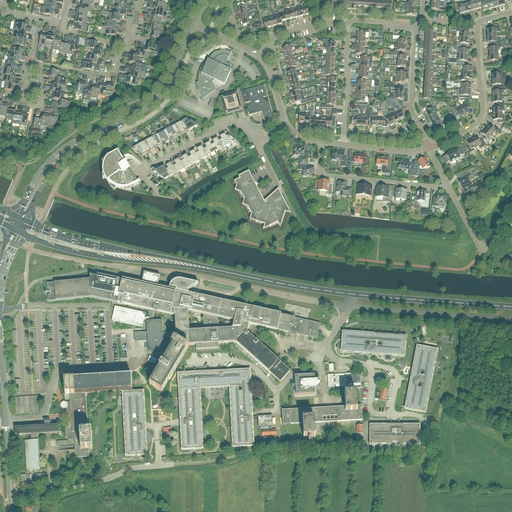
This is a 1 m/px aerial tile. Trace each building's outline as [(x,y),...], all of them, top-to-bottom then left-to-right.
[(45,0),(44,7),(54,9),(55,2),(45,0)] [(115,8),(116,8),(124,9),(126,9),(129,10),(132,10),(133,7),(125,5),(126,2),(116,0),(115,8)] [(486,0),(485,0),(486,2),(488,10),(493,8),(491,0),(486,0)] [(77,9),(79,9),(80,10),(88,11),(88,12),(90,12),(91,5),(83,3),(75,1),(74,1),(73,5),(77,6),(77,9)] [(462,3),(465,13),(471,11),(468,3),(468,1),(466,2),(463,3),(462,3)] [(465,13),(462,3),(462,2),(454,5),(456,12),(459,11),(459,14),(465,13)] [(165,11),(167,4),(161,3),(161,4),(157,3),(156,3),(156,6),(148,4),(147,8),(154,9),(157,10),(165,11)] [(238,7),(240,16),(247,14),(245,8),(247,7),(248,6),(245,4),(244,5),(238,7)] [(306,6),(301,7),(303,16),(309,15),(306,6)] [(44,7),(42,7),(41,14),(50,16),(51,12),(55,13),(55,14),(59,15),(60,10),(56,9),(54,9),(44,7)] [(116,8),(115,15),(119,16),(122,16),(125,17),(126,9),(124,9),(116,8)] [(79,9),(77,16),(87,18),(88,12),(88,11),(80,10),(79,9)] [(162,18),(166,19),(167,11),(165,11),(157,10),(155,17),(162,18)] [(278,13),(279,15),(281,22),(287,20),(284,11),(278,13)] [(249,24),(250,25),(252,21),(251,21),(248,21),(247,16),(252,15),(251,13),(247,14),(240,16),(243,25),(249,24)] [(110,14),(108,21),(117,22),(117,23),(118,23),(119,16),(115,15),(110,14)] [(151,23),(153,24),(153,23),(161,25),(162,18),(155,17),(153,16),(152,16),(148,15),(144,15),(144,18),(149,19),(150,19),(152,19),(151,23)] [(279,15),(274,17),(276,26),(282,24),(281,22),(279,15)] [(77,16),(76,23),(76,24),(85,25),(87,18),(77,16)] [(270,27),(268,18),(262,20),(265,29),(270,27)] [(105,28),(107,28),(123,31),(123,30),(124,27),(116,26),(117,23),(117,22),(108,21),(107,20),(105,28)] [(252,21),(250,25),(252,26),(253,32),(263,29),(261,23),(254,24),(254,22),(252,21)] [(69,28),(72,28),(73,27),(77,28),(76,31),(88,33),(89,26),(85,25),(76,24),(76,23),(70,22),(69,28)] [(27,29),(23,28),(24,25),(14,23),(13,31),(14,31),(23,32),(24,32),(26,33),(31,34),(32,28),(28,27),(27,29)] [(144,29),(145,29),(151,30),(161,32),(163,25),(161,25),(153,23),(153,24),(152,28),(149,28),(150,26),(144,25),(144,29)] [(487,30),(487,36),(496,36),(496,32),(499,32),(499,26),(493,27),(493,30),(487,30)] [(47,36),(47,38),(46,46),(53,47),(54,41),(55,38),(55,37),(55,32),(56,29),(52,28),(51,37),(47,36)] [(106,35),(111,36),(116,37),(117,33),(124,35),(125,31),(123,30),(123,31),(107,28),(106,35)] [(151,30),(145,29),(144,35),(148,35),(148,34),(152,35),(152,38),(161,40),(163,32),(161,32),(151,30)] [(459,32),(459,38),(469,39),(469,33),(464,32),(464,30),(457,29),(457,32),(459,32)] [(362,33),(357,33),(356,38),(357,38),(361,38),(365,39),(365,33),(368,33),(368,31),(368,30),(362,30),(362,33)] [(13,38),(15,38),(23,40),(23,39),(24,32),(23,32),(14,31),(13,38)] [(48,33),(44,32),(43,37),(40,36),(39,46),(46,47),(46,46),(47,38),(47,36),(48,33)] [(397,40),(397,45),(406,46),(406,40),(399,40),(399,37),(393,36),(392,39),(397,40)] [(495,42),(495,45),(501,45),(501,40),(496,40),(496,36),(487,36),(487,43),(495,42)] [(68,45),(66,55),(73,56),(75,46),(71,46),(73,37),(69,37),(68,43),(68,45)] [(15,38),(14,45),(23,47),(24,43),(32,45),(32,41),(31,40),(31,41),(25,40),(23,39),(23,40),(15,38)] [(456,44),(456,46),(463,47),(463,44),(468,44),(469,39),(459,38),(458,44),(456,44)] [(328,40),(322,40),(322,43),(327,43),(326,49),(335,49),(335,44),(328,43),(328,40)] [(52,50),(59,52),(61,44),(62,42),(54,41),(53,47),(52,50)] [(85,48),(92,50),(102,51),(103,51),(104,46),(100,45),(99,47),(95,46),(96,43),(86,41),(85,48)] [(282,48),(284,54),(292,51),(290,46),(295,45),(294,42),(288,43),(289,46),(282,48)] [(59,53),(66,55),(68,45),(61,44),(59,52),(59,53)] [(149,52),(158,54),(159,47),(147,45),(147,48),(143,47),(143,45),(139,45),(138,49),(138,50),(139,50),(149,52)] [(488,48),(489,55),(498,54),(500,54),(501,53),(501,51),(500,50),(497,50),(497,48),(501,48),(501,45),(495,45),(495,48),(488,48)] [(458,52),(458,55),(468,56),(468,50),(463,50),(463,47),(456,46),(456,47),(454,46),(454,49),(455,49),(455,51),(456,52),(458,52)] [(11,48),(10,55),(18,56),(18,57),(20,57),(26,58),(28,58),(28,54),(20,53),(21,50),(11,48)] [(92,50),(90,56),(97,58),(100,58),(102,51),(92,50)] [(141,58),(147,59),(149,52),(139,50),(138,57),(141,58)] [(284,54),(285,59),(293,56),(293,53),(296,52),(295,50),(292,51),(284,54)] [(228,59),(231,53),(229,52),(227,51),(225,51),(222,51),(220,51),(218,52),(216,52),(215,53),(213,54),(212,55),(211,56),(210,57),(209,59),(208,60),(203,70),(200,68),(200,69),(200,71),(199,72),(198,74),(198,76),(198,79),(198,81),(198,83),(196,83),(196,85),(196,87),(197,89),(198,92),(198,93),(199,95),(200,96),(201,98),(202,100),(215,91),(211,82),(212,80),(224,85),(231,71),(228,69),(230,65),(226,63),(228,59)] [(8,54),(7,61),(7,62),(15,63),(17,64),(17,60),(20,60),(25,61),(26,58),(20,57),(18,57),(18,56),(10,55),(8,54)] [(130,63),(135,64),(139,65),(141,58),(138,57),(135,57),(131,56),(130,56),(123,54),(122,58),(130,60),(130,63)] [(498,54),(489,55),(489,61),(495,61),(495,64),(501,64),(501,61),(498,61),(498,54)] [(458,55),(457,64),(464,64),(464,61),(467,62),(468,56),(458,55)] [(87,56),(86,63),(95,65),(97,58),(90,56),(87,56)] [(5,61),(4,68),(13,70),(22,72),(22,67),(17,66),(14,66),(15,63),(7,62),(7,61),(5,61)] [(298,61),(287,64),(288,69),(296,67),(295,64),(299,63),(298,61)] [(86,63),(82,62),(81,69),(91,71),(91,70),(94,71),(94,72),(99,73),(100,66),(98,65),(95,65),(86,63)] [(126,66),(126,69),(126,70),(143,73),(145,66),(139,65),(135,64),(134,67),(126,66)] [(462,69),(462,73),(472,73),(472,67),(464,67),(464,64),(457,64),(457,67),(460,67),(460,69),(462,69)] [(2,75),(4,76),(12,77),(13,74),(21,75),(22,72),(13,70),(4,68),(2,75)] [(133,75),(132,78),(137,79),(142,80),(143,73),(126,70),(126,69),(121,68),(120,72),(133,75)] [(393,72),(392,78),(405,78),(405,73),(395,72),(395,70),(389,69),(389,72),(393,72)] [(60,79),(62,72),(52,70),(51,74),(43,72),(43,76),(46,77),(49,77),(50,78),(50,77),(55,78),(57,79),(60,79)] [(496,74),(491,74),(491,80),(506,79),(506,75),(509,74),(509,71),(503,71),(496,71),(496,74)] [(457,81),(459,81),(466,82),(466,79),(471,79),(472,73),(462,73),(461,78),(459,78),(457,78),(457,81)] [(288,77),(290,82),(298,80),(297,77),(300,76),(300,74),(288,77)] [(3,83),(5,83),(14,84),(21,85),(21,82),(13,80),(14,77),(12,77),(4,76),(3,83)] [(132,78),(127,77),(126,84),(135,86),(137,79),(132,78)] [(385,82),(385,85),(394,86),(395,83),(404,84),(405,78),(392,78),(392,83),(385,82)] [(56,86),(62,87),(66,87),(67,80),(60,79),(57,79),(56,86)] [(506,79),(491,80),(492,86),(497,85),(497,88),(503,88),(506,88),(506,79)] [(92,88),(91,98),(98,99),(98,96),(99,90),(100,86),(100,84),(101,82),(100,82),(101,82),(97,81),(95,89),(92,88)] [(461,84),(461,90),(471,91),(471,85),(466,84),(466,82),(459,81),(459,84),(461,84)] [(82,85),(79,84),(77,94),(84,95),(85,90),(85,91),(87,83),(83,82),(82,85)] [(5,83),(3,90),(13,92),(14,88),(16,88),(22,89),(23,86),(21,85),(14,84),(5,83)] [(84,95),(83,100),(90,102),(91,98),(92,88),(93,84),(89,83),(88,91),(85,91),(85,90),(84,95)] [(291,88),(293,92),(293,93),(301,90),(300,87),(303,86),(303,84),(291,88)] [(61,94),(61,93),(62,87),(56,86),(52,85),(51,92),(55,93),(55,92),(61,94)] [(98,96),(105,97),(106,96),(105,96),(107,88),(106,87),(100,86),(99,90),(98,96)] [(105,96),(106,96),(113,97),(114,87),(107,86),(106,87),(107,88),(105,96)] [(251,103),(247,109),(249,116),(262,112),(265,125),(274,122),(269,103),(262,99),(263,98),(267,97),(264,86),(241,92),(245,104),(249,103),(249,102),(251,103)] [(492,91),(492,97),(502,97),(501,94),(503,94),(503,91),(506,91),(506,88),(503,88),(497,88),(497,91),(492,91)] [(290,93),(292,99),(300,96),(300,97),(303,96),(302,90),(301,90),(293,93),(293,92),(290,93)] [(461,90),(457,90),(457,94),(458,96),(458,99),(465,99),(465,96),(470,96),(471,91),(461,90)] [(53,100),(61,101),(63,102),(63,101),(65,94),(61,93),(61,94),(55,92),(55,93),(51,92),(50,91),(49,91),(49,92),(47,91),(46,95),(49,95),(54,96),(53,100)] [(223,98),(221,98),(220,98),(221,99),(222,100),(221,100),(221,101),(222,101),(222,102),(222,103),(223,104),(222,104),(222,105),(223,105),(223,106),(223,107),(224,108),(223,109),(224,109),(224,111),(225,111),(225,113),(224,113),(225,113),(226,115),(225,115),(226,115),(226,116),(226,115),(228,114),(228,115),(228,114),(230,114),(231,113),(232,114),(232,113),(235,112),(235,113),(236,113),(236,112),(237,112),(238,112),(237,112),(239,111),(239,112),(240,112),(239,111),(241,111),(242,111),(241,111),(242,110),(241,110),(241,109),(241,108),(240,106),(241,106),(240,106),(240,104),(239,102),(240,102),(239,102),(239,100),(238,100),(238,98),(239,98),(238,98),(237,96),(238,96),(237,96),(237,94),(237,93),(236,93),(236,94),(235,94),(234,94),(233,95),(233,94),(232,94),(232,95),(231,95),(230,95),(231,96),(229,96),(229,95),(229,96),(227,97),(227,96),(227,97),(225,97),(223,98),(223,97),(223,98)] [(300,96),(292,99),(293,104),(300,102),(301,105),(307,103),(306,100),(305,101),(303,96),(300,97),(300,96)] [(356,97),(356,103),(361,103),(361,106),(367,106),(367,103),(364,103),(365,98),(356,97)] [(497,103),(497,106),(504,106),(503,100),(502,100),(502,97),(492,97),(492,103),(497,103)] [(335,100),(326,100),(326,105),(321,105),(321,108),(327,108),(327,105),(334,106),(335,100)] [(52,107),(53,107),(59,108),(69,110),(71,103),(63,101),(63,102),(61,101),(60,104),(52,103),(52,107)] [(15,103),(10,102),(9,102),(9,105),(9,107),(8,110),(6,117),(6,120),(13,121),(14,115),(15,111),(12,111),(12,106),(14,107),(15,103)] [(395,113),(399,121),(404,118),(398,108),(396,109),(393,102),(389,102),(393,110),(395,113)] [(465,105),(460,107),(465,116),(470,114),(468,109),(470,108),(467,102),(465,103),(465,105)] [(0,116),(6,117),(8,110),(9,107),(2,106),(1,106),(0,112),(0,116)] [(465,116),(460,107),(458,109),(456,106),(451,109),(456,118),(458,117),(460,119),(465,116)] [(492,109),(493,115),(502,114),(502,112),(504,111),(504,106),(497,106),(498,109),(492,109)] [(12,125),(19,126),(22,108),(19,107),(17,115),(14,115),(13,121),(12,125)] [(50,114),(49,118),(50,118),(49,124),(56,126),(59,108),(53,107),(53,111),(54,111),(54,115),(50,114)] [(433,108),(425,112),(428,117),(435,114),(438,112),(438,111),(436,108),(435,107),(433,108)] [(22,108),(19,126),(26,127),(28,118),(25,117),(25,114),(29,113),(30,109),(22,108)] [(299,123),(304,123),(305,114),(299,114),(300,109),(296,109),(296,115),(299,116),(299,123)] [(393,114),(390,116),(394,123),(399,121),(395,113),(393,110),(392,111),(393,114)] [(353,113),(352,119),(351,119),(351,126),(355,126),(361,127),(361,116),(358,116),(358,113),(353,113)] [(326,119),(325,128),(331,128),(332,121),(335,121),(335,115),(332,114),(332,119),(326,119)] [(428,117),(431,122),(438,119),(435,114),(428,117)] [(502,114),(493,115),(493,120),(498,120),(498,123),(504,123),(504,117),(502,117),(502,114)] [(384,119),(386,128),(394,123),(390,116),(384,119)] [(43,117),(42,120),(41,126),(41,127),(48,128),(49,124),(50,118),(49,118),(43,117)] [(369,120),(372,120),(371,127),(377,127),(377,119),(372,118),(372,117),(369,117),(369,120)] [(42,120),(35,119),(33,128),(40,130),(41,127),(41,126),(42,120)] [(377,127),(386,128),(384,119),(377,119),(377,127)] [(431,122),(433,127),(440,124),(438,119),(431,122)] [(180,122),(180,123),(184,130),(186,128),(188,131),(190,130),(197,126),(186,120),(180,123),(180,122)] [(444,122),(441,124),(440,124),(433,127),(436,133),(443,129),(442,126),(445,125),(444,122)] [(172,127),(176,134),(179,132),(180,135),(185,133),(184,130),(180,123),(172,127)] [(489,125),(485,129),(492,136),(494,134),(496,135),(498,133),(500,135),(502,133),(495,127),(493,129),(489,125)] [(165,131),(164,131),(168,138),(171,136),(173,140),(178,137),(176,134),(172,127),(165,131)] [(492,136),(485,129),(481,133),(485,137),(483,139),(488,144),(492,139),(490,138),(492,136)] [(157,135),(161,142),(163,141),(165,144),(170,141),(168,138),(164,131),(157,135)] [(220,137),(221,140),(222,140),(225,147),(235,142),(235,141),(229,136),(228,134),(226,136),(225,134),(220,137)] [(149,139),(153,146),(156,145),(157,148),(162,145),(161,142),(157,135),(149,139)] [(477,137),(472,139),(476,148),(479,147),(480,149),(486,146),(482,140),(479,141),(477,137)] [(212,141),(214,144),(218,151),(225,147),(222,140),(221,140),(219,142),(217,138),(212,141)] [(142,143),(141,143),(145,150),(148,149),(150,152),(155,149),(153,146),(149,139),(142,143)] [(466,148),(469,154),(474,151),(474,149),(476,148),(472,139),(466,142),(469,147),(466,148)] [(204,145),(206,148),(210,155),(217,151),(218,151),(214,144),(211,146),(209,142),(204,145)] [(145,150),(141,143),(142,144),(132,149),(138,154),(138,156),(141,155),(142,156),(147,153),(145,150)] [(300,156),(299,161),(307,162),(308,158),(307,158),(308,153),(304,153),(304,147),(295,146),(295,152),(294,152),(294,155),(294,156),(297,156),(298,156),(300,156)] [(197,149),(198,153),(199,152),(202,160),(203,159),(202,159),(210,155),(210,156),(210,155),(206,148),(203,150),(202,147),(197,149)] [(456,149),(450,152),(455,161),(460,158),(460,157),(464,154),(461,148),(456,150),(456,149)] [(189,153),(191,157),(195,164),(195,163),(202,159),(202,160),(199,152),(198,153),(196,154),(194,151),(189,153)] [(110,186),(129,192),(145,194),(140,185),(130,171),(129,171),(128,170),(129,170),(127,165),(126,166),(125,164),(124,164),(123,161),(121,157),(120,157),(118,152),(107,159),(103,173),(110,186)] [(347,158),(343,157),(344,153),(339,152),(333,152),(332,160),(342,161),(341,167),(346,168),(347,158)] [(455,161),(450,152),(445,154),(446,156),(441,158),(444,165),(449,162),(450,163),(455,161)] [(181,158),(183,161),(187,168),(187,167),(194,163),(195,164),(191,157),(188,158),(186,155),(181,158)] [(355,163),(362,164),(362,167),(368,167),(369,160),(367,160),(368,158),(366,158),(366,155),(362,155),(361,156),(354,155),(354,158),(352,158),(351,162),(355,163)] [(388,158),(384,158),(385,157),(381,157),(381,158),(377,157),(376,165),(383,166),(382,174),(389,174),(391,163),(387,163),(388,158)] [(430,167),(425,158),(422,160),(421,159),(417,161),(417,162),(414,161),(414,164),(413,164),(413,166),(412,173),(412,176),(417,177),(419,168),(421,167),(422,170),(426,168),(426,169),(430,167)] [(174,162),(175,165),(176,165),(179,172),(180,172),(179,172),(187,168),(183,161),(181,162),(179,159),(174,162)] [(412,173),(413,166),(408,165),(409,160),(397,159),(396,164),(398,164),(397,168),(409,170),(408,173),(412,173)] [(307,162),(299,161),(299,165),(300,165),(299,170),(304,170),(303,173),(302,176),(303,177),(306,177),(306,176),(312,177),(313,168),(307,167),(307,162)] [(166,166),(168,169),(172,176),(179,172),(176,165),(175,165),(173,166),(171,163),(166,166)] [(168,169),(165,171),(164,168),(162,168),(155,172),(164,180),(171,176),(172,176),(168,169)] [(251,215),(250,220),(265,225),(263,230),(264,230),(278,223),(280,227),(285,212),(290,214),(290,213),(278,190),(279,189),(264,203),(259,194),(257,190),(256,187),(254,182),(251,177),(249,173),(248,172),(239,177),(240,179),(232,183),(235,182),(237,186),(236,187),(235,191),(239,192),(240,192),(244,201),(242,205),(242,206),(243,205),(247,207),(251,215)] [(458,183),(461,188),(470,184),(468,181),(472,179),(469,174),(463,177),(464,180),(458,183)] [(328,187),(329,182),(319,181),(318,184),(318,185),(317,187),(318,187),(317,191),(327,192),(326,195),(327,195),(330,196),(331,195),(332,187),(328,187)] [(340,196),(351,197),(351,189),(346,189),(346,184),(341,183),(338,182),(338,183),(337,183),(336,193),(340,193),(340,196)] [(470,184),(461,188),(464,194),(470,191),(472,194),(478,190),(475,185),(471,187),(470,184)] [(356,195),(361,196),(361,197),(365,197),(365,196),(371,197),(372,187),(357,185),(356,195)] [(383,202),(390,203),(391,191),(388,191),(388,188),(377,187),(376,197),(383,198),(383,202)] [(411,195),(406,194),(407,190),(396,189),(395,199),(405,201),(405,205),(409,205),(411,195)] [(414,198),(417,202),(421,202),(420,206),(428,207),(429,200),(425,199),(425,192),(420,192),(419,191),(418,192),(416,191),(416,196),(414,198)] [(432,207),(438,207),(445,208),(445,204),(445,201),(446,201),(446,198),(446,195),(437,194),(437,197),(436,197),(435,200),(432,200),(432,207)] [(117,303),(148,310),(149,317),(150,320),(150,322),(146,322),(147,335),(146,335),(146,336),(145,336),(145,337),(146,338),(147,339),(148,352),(164,351),(163,339),(164,338),(165,338),(166,338),(166,337),(167,337),(168,337),(169,337),(170,337),(171,338),(172,338),(173,339),(174,339),(171,344),(173,345),(163,361),(162,363),(161,363),(159,367),(159,368),(149,385),(161,392),(185,352),(188,347),(189,346),(198,344),(197,349),(220,348),(220,344),(236,343),(280,383),(290,371),(285,367),(283,366),(255,341),(259,335),(259,332),(260,329),(261,327),(301,336),(317,339),(320,324),(190,295),(178,292),(157,288),(158,283),(159,277),(144,274),(143,280),(142,284),(122,280),(97,274),(96,277),(90,276),(90,280),(47,284),(47,290),(49,289),(49,295),(48,296),(48,301),(92,297),(117,303)] [(178,288),(178,292),(190,295),(190,292),(190,289),(200,283),(186,280),(182,279),(178,280),(175,281),(173,283),(172,287),(178,288)] [(150,320),(149,317),(145,318),(146,313),(115,306),(112,321),(135,326),(143,328),(144,320),(150,320)] [(342,345),(341,352),(354,353),(354,351),(360,351),(360,353),(366,354),(367,354),(367,353),(370,353),(372,353),(372,354),(374,354),(385,355),(385,353),(391,354),(391,356),(404,357),(404,349),(403,349),(404,343),(405,344),(405,337),(343,332),(342,339),(343,339),(343,345),(342,345)] [(424,348),(417,347),(411,378),(411,380),(410,384),(410,383),(409,390),(411,391),(409,396),(408,396),(405,409),(412,410),(412,409),(418,410),(418,411),(424,412),(424,410),(425,410),(425,404),(426,403),(426,397),(428,397),(427,391),(429,391),(429,385),(430,385),(430,379),(431,379),(431,373),(432,373),(432,369),(431,369),(432,363),(434,363),(433,361),(435,361),(435,354),(436,354),(436,350),(429,349),(429,350),(423,349),(424,348)] [(201,421),(199,415),(201,415),(199,409),(201,409),(199,403),(200,402),(198,396),(200,396),(198,390),(200,390),(199,386),(205,386),(225,385),(230,385),(230,388),(231,388),(230,395),(232,395),(230,401),(232,401),(231,407),(232,407),(231,413),(232,413),(231,419),(233,420),(232,426),(233,426),(232,432),(233,432),(232,438),(234,438),(233,444),(234,445),(234,447),(253,446),(252,444),(253,443),(252,437),(253,437),(251,431),(253,431),(251,425),(252,425),(251,420),(251,419),(252,418),(251,414),(250,413),(252,412),(250,406),(251,406),(250,400),(251,400),(249,394),(251,393),(249,388),(251,387),(249,381),(250,381),(250,370),(217,372),(213,372),(209,372),(178,374),(179,385),(180,385),(179,391),(180,391),(179,397),(181,397),(179,403),(181,404),(180,410),(181,410),(181,413),(181,412),(181,418),(181,419),(181,420),(180,422),(182,422),(181,426),(181,428),(182,429),(181,435),(182,435),(181,441),(183,441),(182,447),(183,447),(183,450),(202,449),(201,446),(202,446),(201,440),(202,440),(200,434),(202,434),(200,428),(201,427),(200,421),(201,421)] [(360,384),(362,384),(362,381),(360,382),(360,378),(361,378),(361,376),(360,376),(360,373),(327,375),(328,388),(360,386),(360,384)] [(132,391),(132,386),(131,376),(85,379),(84,375),(70,375),(71,380),(64,380),(64,395),(71,394),(72,401),(66,403),(67,408),(68,412),(72,412),(74,433),(77,433),(78,457),(89,456),(89,449),(92,449),(91,431),(88,432),(86,393),(120,391),(132,391)] [(314,389),(320,389),(320,381),(314,381),(314,376),(295,377),(296,395),(314,395),(314,389)] [(125,393),(124,393),(123,393),(123,397),(124,397),(123,403),(124,403),(124,406),(123,409),(125,410),(124,412),(124,416),(125,416),(124,422),(125,422),(124,428),(126,428),(125,434),(126,435),(125,441),(126,441),(125,447),(127,447),(126,453),(127,453),(127,456),(129,456),(131,456),(133,455),(133,456),(133,454),(139,454),(139,455),(141,455),(142,455),(141,455),(143,455),(144,455),(145,455),(146,455),(145,452),(146,452),(145,446),(146,446),(144,440),(146,439),(144,434),(145,433),(144,430),(144,429),(144,426),(144,424),(143,421),(145,421),(143,415),(144,414),(143,409),(144,408),(142,402),(144,402),(142,396),(143,396),(142,392),(142,391),(142,392),(140,392),(138,392),(136,392),(136,394),(130,394),(130,392),(129,392),(129,393),(128,393),(128,392),(127,392),(127,393),(126,393),(125,393)] [(313,404),(314,409),(293,410),(292,410),(282,411),(283,425),(303,424),(303,437),(315,437),(314,423),(362,421),(361,407),(357,407),(356,393),(344,394),(345,407),(342,408),(322,409),(321,404),(313,404)] [(37,397),(15,398),(16,415),(33,414),(33,411),(35,411),(35,414),(37,414),(37,397)] [(258,420),(258,426),(272,426),(272,416),(258,416),(258,420)] [(59,432),(59,429),(59,425),(49,426),(49,424),(51,424),(50,422),(44,422),(44,424),(46,424),(46,426),(24,427),(22,428),(21,427),(15,428),(15,436),(31,435),(31,441),(25,441),(26,470),(40,470),(38,434),(59,433),(59,432)] [(386,426),(370,426),(370,446),(419,446),(419,426),(403,426),(403,425),(397,425),(397,426),(392,426),(392,425),(386,425),(386,426)] [(273,431),(262,431),(262,436),(263,436),(263,439),(268,439),(275,438),(275,436),(276,436),(275,431),(273,431)]
